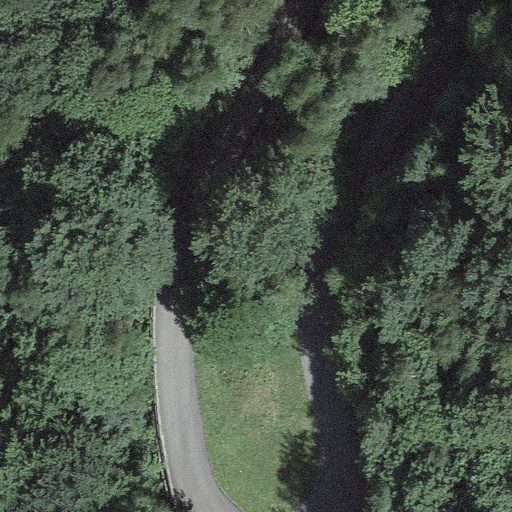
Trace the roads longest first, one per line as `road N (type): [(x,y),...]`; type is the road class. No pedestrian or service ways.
road 1 (residential): [(329,511),(337,465),(314,302),(325,245),(473,0)]
road 2 (residential): [(306,0),(200,206),(178,272),(175,396),(201,511)]
